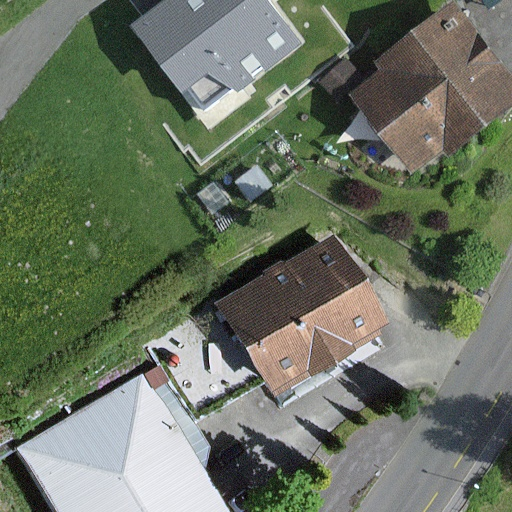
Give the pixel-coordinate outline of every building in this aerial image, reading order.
[(316,44),(279,0),(160,0),(131,24),(187,90),(211,69),(242,106),(316,44)] [(361,0),(350,9),(365,29),(402,0),(361,0)] [(511,110),(511,74),(456,1),(374,64),(380,72),(349,96),(412,177),(442,154),(447,160),(511,110)] [(361,58),(343,35),(315,57),(332,80),(361,58)] [(376,324),(324,236),(206,305),(257,393),(264,390),(269,398),(378,335),(373,326),(376,324)] [(204,446),(156,365),(10,449),(45,511),(219,511),(196,471),(204,446)]
